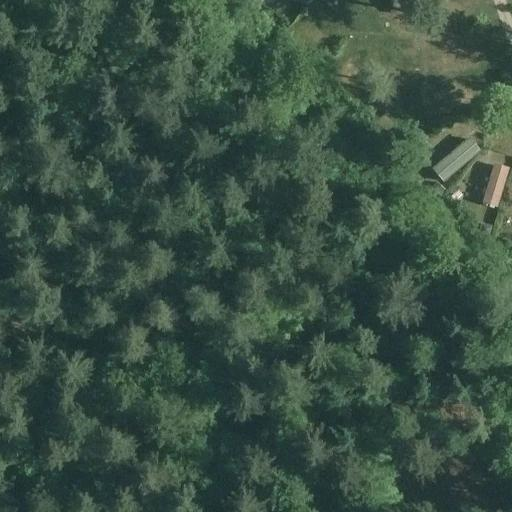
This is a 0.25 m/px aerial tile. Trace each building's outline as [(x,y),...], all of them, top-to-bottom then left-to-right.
[(386,0),(384,4),(385,10),(390,14),(397,14),(401,9),(402,4),(398,0),(386,0)] [(361,57),(347,91),(359,96),(372,62),(361,57)] [(421,91),(406,95),(411,113),(425,109),(421,91)] [(486,94),(453,103),(457,116),(489,108),(486,94)] [(469,138),(432,170),(444,183),(481,152),(469,138)] [(494,164),(482,204),(497,208),(509,169),(494,164)] [(437,183),(431,189),(438,197),(444,191),(437,183)] [(482,225),(479,234),(489,237),(492,227),(482,225)]
